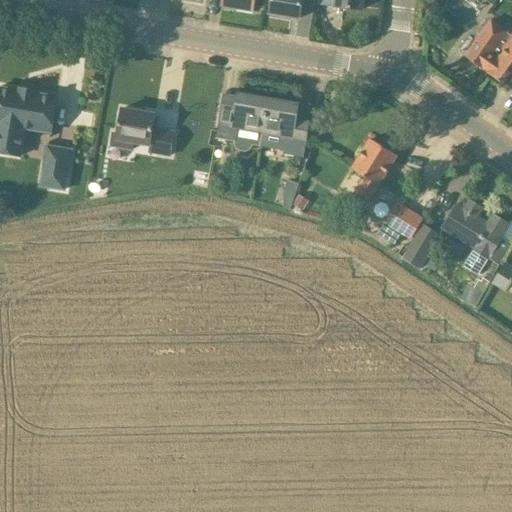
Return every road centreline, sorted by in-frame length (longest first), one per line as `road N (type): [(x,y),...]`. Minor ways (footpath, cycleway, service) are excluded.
road 1 (tertiary): [(393,75),(0,5)]
road 2 (tertiary): [(511,151),(393,75)]
